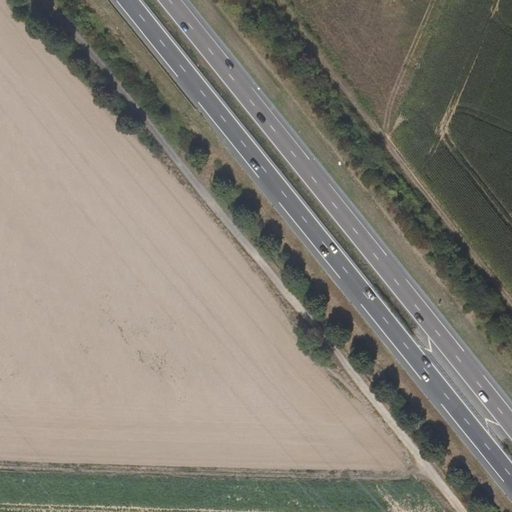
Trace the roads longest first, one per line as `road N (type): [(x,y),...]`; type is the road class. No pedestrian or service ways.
road 1 (trunk): [(128,0),(511,476)]
road 2 (trunk): [(511,424),(174,0)]
road 3 (track): [(278,0),(511,307)]
